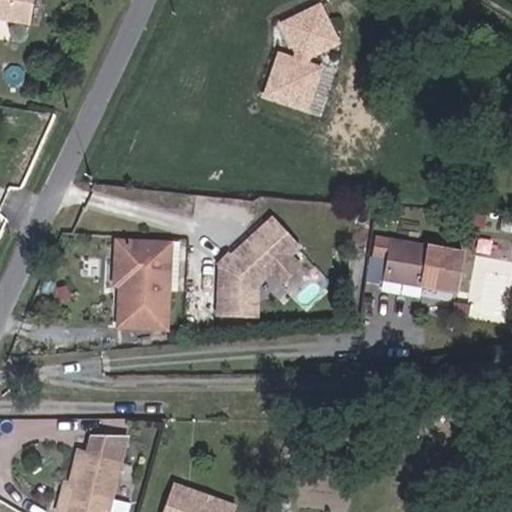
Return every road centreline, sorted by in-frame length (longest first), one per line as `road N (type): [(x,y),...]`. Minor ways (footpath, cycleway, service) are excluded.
road 1 (unknown): [(0,351),(220,350),(420,321)]
road 2 (unclassified): [(0,332),(144,0)]
